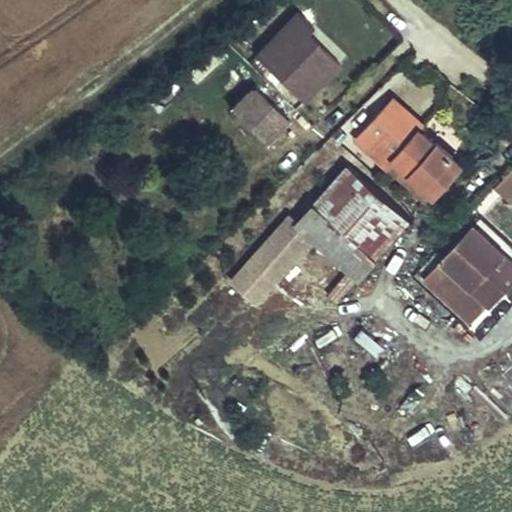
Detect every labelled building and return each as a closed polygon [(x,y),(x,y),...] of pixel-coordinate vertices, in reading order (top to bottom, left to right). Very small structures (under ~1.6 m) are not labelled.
[(259,133),(266,139),(339,60),(306,29),(311,23),(296,9),(254,54),(269,67),(231,106),(259,133)] [(154,121),(214,178),(259,133),(231,106),(198,75),(154,121)] [(399,119),(414,132),(419,125),(424,120),(394,94),(383,106),(399,119)] [(434,189),(461,158),(436,137),(435,138),(419,125),(414,132),(399,119),(383,106),(357,136),(388,163),(395,156),(434,189)] [(428,197),(434,189),(395,156),(388,163),(428,197)] [(300,221),(360,275),(411,218),(350,164),(300,221)] [(511,190),(511,165),(494,185),(506,197),(511,190)] [(511,246),(482,218),(475,225),(511,260),(511,246)] [(511,260),(475,225),(446,255),(452,262),(436,278),(457,299),(473,282),(494,302),(511,282),(511,260)] [(337,299),(355,275),(343,266),(325,291),(337,299)] [(478,319),(494,302),(473,282),(457,299),(478,319)] [(374,356),(384,342),(360,324),(350,338),(374,356)]
